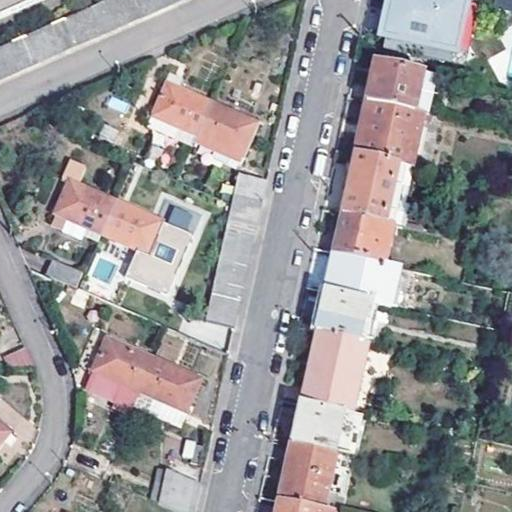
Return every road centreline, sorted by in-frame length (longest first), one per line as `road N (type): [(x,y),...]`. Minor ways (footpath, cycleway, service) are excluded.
road 1 (residential): [(224,511),(337,0)]
road 2 (residential): [(1,511),(43,460),(56,398),(0,256)]
road 3 (residential): [(0,97),(223,0)]
